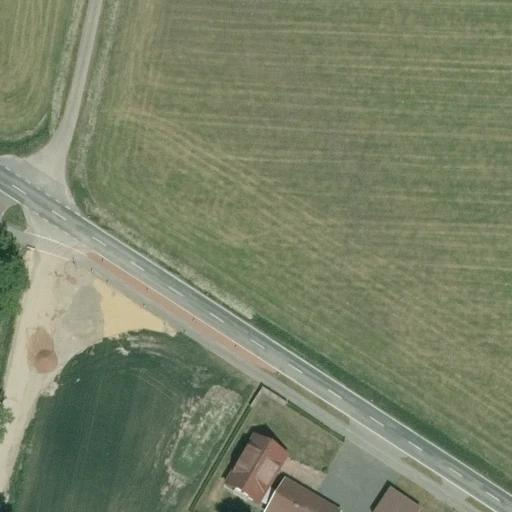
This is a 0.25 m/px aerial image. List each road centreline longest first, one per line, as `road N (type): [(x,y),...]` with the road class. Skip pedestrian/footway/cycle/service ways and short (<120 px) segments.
road 1 (tertiary): [(50,211),(511,511)]
road 2 (unclassified): [(50,211),(0,451)]
road 3 (unclassified): [(95,0),(50,211)]
